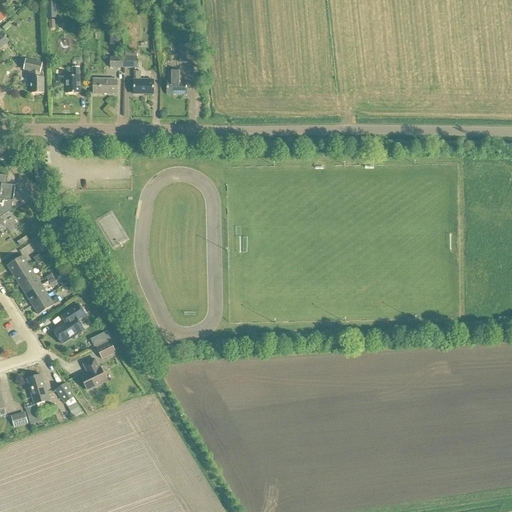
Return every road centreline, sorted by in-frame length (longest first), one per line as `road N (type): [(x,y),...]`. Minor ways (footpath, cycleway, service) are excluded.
road 1 (unclassified): [(511,131),(0,123)]
road 2 (track): [(228,511),(54,226)]
